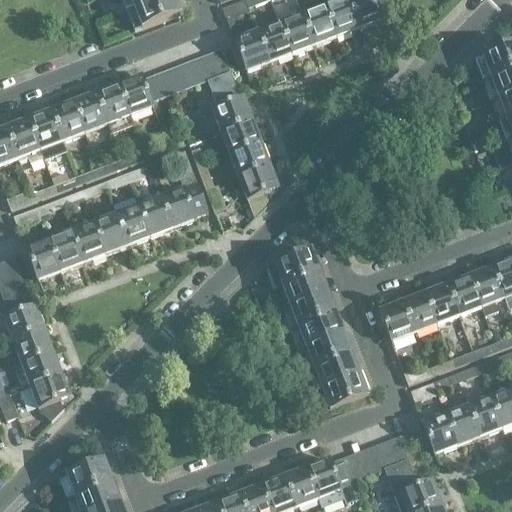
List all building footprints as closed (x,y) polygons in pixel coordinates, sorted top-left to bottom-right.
[(121,0),(127,13),(160,0),(121,0)] [(160,0),(127,13),(135,34),(180,17),(173,0),(160,0)] [(252,0),(245,3),(248,11),(271,3),(269,0),(252,0)] [(345,0),(324,8),(336,40),(358,31),(346,0),(345,0)] [(346,0),(358,31),(381,22),(372,0),(346,0)] [(222,12),(226,24),(250,15),(248,11),(245,3),(222,12)] [(302,17),(314,48),(336,40),(324,8),(302,17)] [(280,26),(292,57),(314,48),(302,17),(280,26)] [(258,34),(270,65),(292,57),(280,26),(258,34)] [(235,43),(247,74),(270,65),(258,34),(235,43)] [(511,49),(475,64),(483,85),(511,73),(511,49)] [(222,53),(211,57),(229,106),(241,102),(222,53)] [(211,57),(200,61),(208,84),(207,84),(217,110),(229,106),(211,57)] [(200,61),(189,65),(197,89),(207,84),(208,84),(200,61)] [(189,65),(177,70),(186,93),(197,89),(189,65)] [(177,70),(166,74),(174,98),(186,93),(177,70)] [(511,73),(483,85),(491,105),(511,97),(511,73)] [(166,74),(154,79),(163,102),(174,98),(166,74)] [(154,110),(152,106),(143,83),(142,79),(118,88),(130,119),(154,110)] [(152,106),(163,102),(154,79),(143,83),(152,106)] [(134,129),(130,119),(118,88),(96,96),(108,128),(111,137),(134,129)] [(85,136),(108,128),(96,96),(73,105),(85,136)] [(511,97),(491,105),(499,126),(511,121),(511,97)] [(212,112),(221,136),(252,124),(244,100),(241,102),(229,106),(217,110),(212,112)] [(62,145),(85,136),(73,105),(50,113),(62,145)] [(66,154),(62,145),(50,113),(28,122),(40,153),(43,162),(66,154)] [(511,121),(499,126),(507,147),(511,144),(511,121)] [(17,162),(40,153),(28,122),(5,130),(17,162)] [(221,136),(229,158),(261,146),(252,124),(221,136)] [(0,168),(17,162),(5,130),(0,131),(0,168)] [(229,158),(238,180),(269,169),(261,146),(229,158)] [(191,155),(197,170),(206,167),(200,152),(191,155)] [(121,164),(124,172),(147,164),(144,155),(121,164)] [(185,155),(172,159),(181,183),(194,178),(185,155)] [(99,172),(102,181),(124,172),(121,164),(99,172)] [(197,170),(205,193),(214,189),(206,167),(197,170)] [(269,169),(238,180),(253,222),(274,201),(272,194),(278,192),(269,169)] [(76,181),(79,189),(102,181),(99,172),(76,181)] [(126,178),(130,186),(145,180),(142,172),(126,178)] [(104,186),(107,195),(130,186),(126,178),(104,186)] [(53,189),(57,198),(79,189),(76,181),(53,189)] [(81,195),(85,204),(107,195),(104,186),(81,195)] [(161,200),(173,232),(196,223),(195,220),(208,215),(197,187),(184,192),(184,191),(160,200),(161,200)] [(31,198),(34,207),(57,198),(53,189),(31,198)] [(205,193),(214,217),(227,213),(218,189),(214,190),(214,189),(205,193)] [(7,203),(12,215),(34,207),(31,198),(30,195),(7,203)] [(59,204),(62,212),(85,204),(81,195),(59,204)] [(138,209),(150,240),(173,232),(161,200),(138,209)] [(37,212),(40,221),(62,212),(59,204),(37,212)] [(116,217),(128,249),(150,240),(138,209),(116,217)] [(14,221),(18,233),(41,224),(40,221),(37,212),(14,221)] [(93,226),(105,258),(128,249),(116,217),(93,226)] [(71,234),(83,266),(105,258),(93,226),(71,234)] [(48,243),(60,275),(83,266),(71,234),(48,243)] [(25,252),(37,283),(60,275),(48,243),(25,252)] [(267,273),(275,294),(319,277),(311,256),(267,273)] [(2,266),(22,314),(33,310),(14,262),(2,266)] [(503,303),(511,299),(511,263),(491,272),(503,303)] [(0,294),(9,319),(22,314),(2,266),(0,266),(0,294)] [(481,312),(503,303),(491,272),(469,280),(481,312)] [(275,294),(283,315),(327,298),(319,277),(275,294)] [(458,320),(481,312),(469,280),(446,289),(458,320)] [(436,329),(458,320),(446,289),(424,298),(436,329)] [(283,315),(291,335),(335,318),(327,298),(283,315)] [(414,337),(436,329),(424,298),(402,306),(414,337)] [(391,346),(414,337),(402,306),(379,315),(391,346)] [(3,321),(11,344),(43,331),(35,309),(33,310),(22,314),(9,319),(3,321)] [(291,335),(299,356),(343,339),(335,318),(291,335)] [(11,344),(20,367),(53,355),(43,331),(11,344)] [(499,332),(491,335),(495,345),(503,342),(499,332)] [(299,356),(307,377),(351,360),(343,339),(299,356)] [(511,340),(494,347),(498,355),(511,349),(511,340)] [(472,356),(475,364),(498,355),(494,347),(472,356)] [(20,367),(29,390),(61,378),(53,355),(20,367)] [(450,364),(453,373),(475,364),(472,356),(450,364)] [(511,356),(500,361),(503,369),(511,365),(511,356)] [(307,377),(314,397),(359,380),(351,360),(307,377)] [(477,370),(481,378),(503,369),(500,361),(477,370)] [(428,373),(431,381),(453,373),(450,364),(428,373)] [(404,378),(408,390),(431,381),(428,373),(426,369),(404,378)] [(455,378),(458,387),(481,378),(477,370),(455,378)] [(38,413),(51,425),(63,413),(60,404),(70,400),(61,378),(29,390),(38,413)] [(433,387),(437,399),(438,398),(437,395),(458,387),(455,378),(433,387)] [(359,380),(314,397),(323,419),(367,402),(365,398),(359,380)] [(411,396),(415,407),(437,399),(433,387),(411,396)] [(489,401),(502,433),(511,429),(511,392),(489,401)] [(0,401),(0,408),(7,425),(18,421),(9,398),(6,399),(0,401)] [(467,410),(480,442),(502,433),(489,401),(467,410)] [(445,418),(457,450),(480,442),(467,410),(445,418)] [(422,427),(434,459),(457,450),(445,418),(422,427)] [(389,471),(400,497),(430,485),(411,436),(329,467),(340,497),(342,496),(345,502),(358,497),(353,485),(389,471)] [(319,504),(340,497),(329,467),(328,463),(307,471),(319,504)] [(58,484),(66,505),(110,488),(102,466),(58,484)] [(296,511),(299,511),(319,504),(307,471),(284,480),(296,511)] [(270,511),(296,511),(284,480),(262,488),(270,511)] [(400,497),(405,511),(429,511),(440,508),(431,485),(430,485),(400,497)] [(68,511),(107,511),(118,508),(110,488),(66,505),(68,511)] [(245,511),(270,511),(262,488),(240,496),(245,511)] [(219,511),(245,511),(240,496),(217,505),(219,511)]
